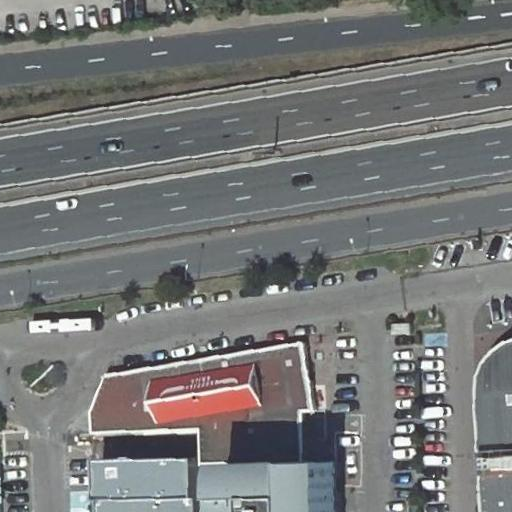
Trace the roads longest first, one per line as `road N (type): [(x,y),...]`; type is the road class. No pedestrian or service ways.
road 1 (trunk): [(0,228),(511,143)]
road 2 (trunk): [(511,77),(0,159)]
road 3 (trunk): [(0,289),(511,207)]
road 4 (trunk): [(511,13),(0,69)]
road 5 (unclassified): [(511,271),(120,336),(73,353)]
road 6 (unclassified): [(11,349),(4,386),(35,411),(60,406),(76,388),(73,353)]
